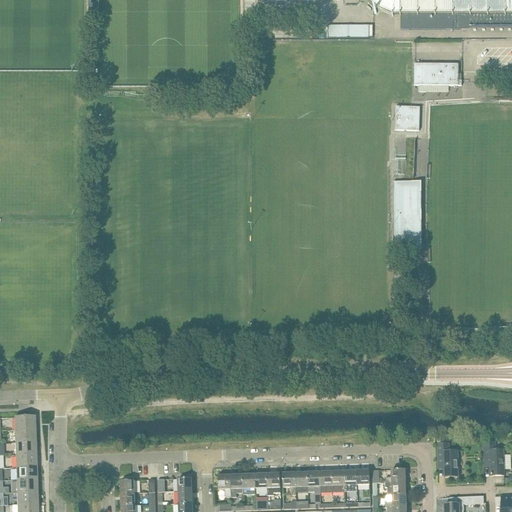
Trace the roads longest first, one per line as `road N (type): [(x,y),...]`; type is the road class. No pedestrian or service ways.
road 1 (residential): [(60,393),(235,372),(511,373)]
road 2 (residential): [(206,455),(407,448),(421,452),(427,491)]
